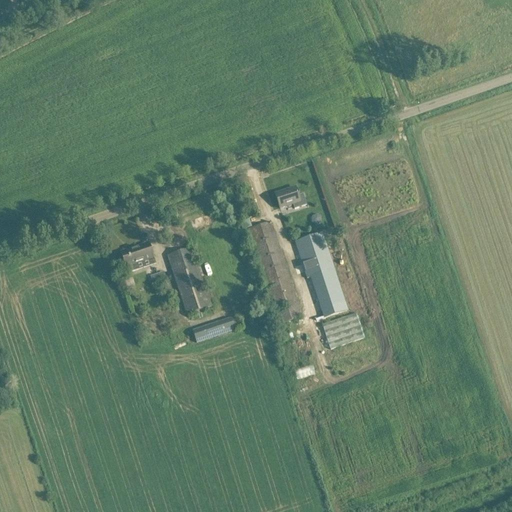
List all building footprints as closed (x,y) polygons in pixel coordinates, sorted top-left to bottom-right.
[(276,195),(275,195),(280,209),(293,205),(295,210),(306,206),(303,195),(298,197),(295,188),(287,191),(287,192),(276,195)] [(250,219),(240,222),(243,231),(252,228),(250,219)] [(248,242),(252,241),(280,325),(302,317),(271,223),(245,231),(248,242)] [(308,248),(298,252),(302,264),(318,312),(324,310),(327,318),(348,311),(324,238),(328,237),(326,230),(322,232),(322,234),(305,239),(308,248)] [(136,265),(153,259),(148,244),(120,253),(127,274),(138,270),(136,265)] [(211,308),(205,291),(191,249),(167,257),(187,316),(211,308)] [(158,275),(150,277),(152,285),(166,280),(163,271),(157,273),(158,275)] [(331,350),(367,339),(360,313),(323,324),(331,350)] [(235,331),(234,330),(231,319),(223,322),(227,333),(235,331)] [(295,368),(297,379),(317,375),(315,364),(295,368)]
